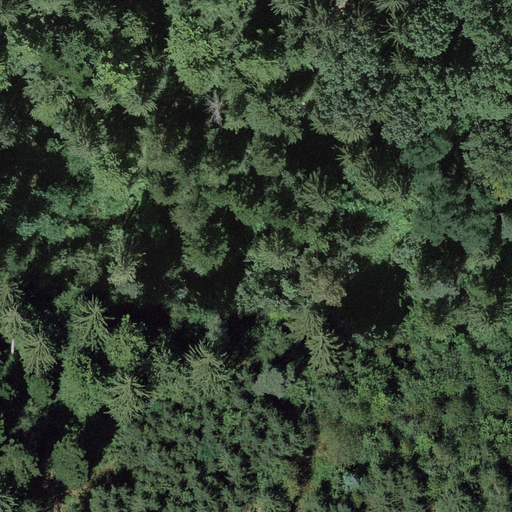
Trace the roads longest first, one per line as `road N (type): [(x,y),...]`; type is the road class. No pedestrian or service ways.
road 1 (track): [(0,95),(511,366)]
road 2 (track): [(0,66),(156,99),(365,107),(445,78),(493,46),(511,15)]
road 3 (track): [(493,46),(497,80),(484,167),(511,232)]
